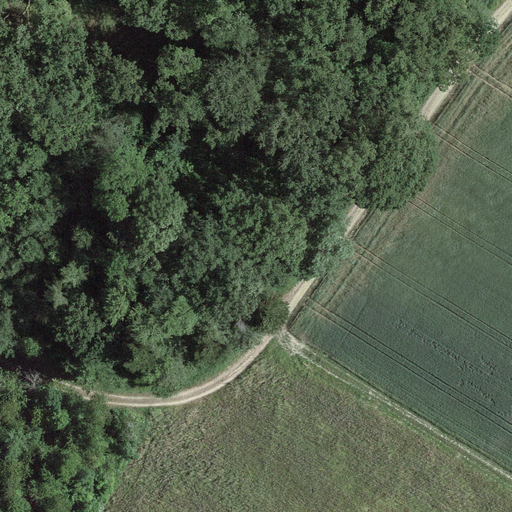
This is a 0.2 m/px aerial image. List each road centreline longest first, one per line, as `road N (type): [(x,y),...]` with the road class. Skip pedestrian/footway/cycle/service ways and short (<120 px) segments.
road 1 (track): [(269,334),(511,10)]
road 2 (track): [(0,366),(109,401),(174,402),(231,375),(269,334)]
road 3 (track): [(269,334),(511,487)]
